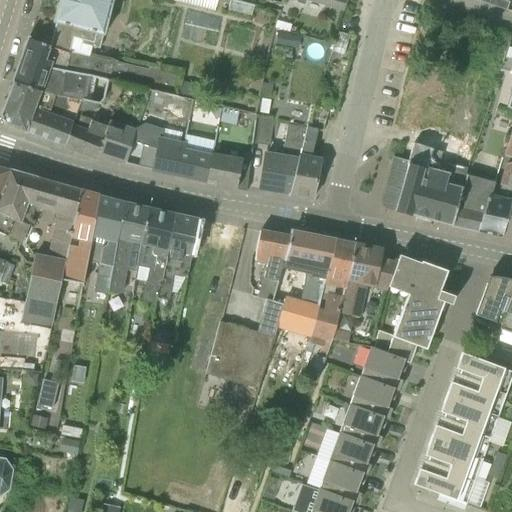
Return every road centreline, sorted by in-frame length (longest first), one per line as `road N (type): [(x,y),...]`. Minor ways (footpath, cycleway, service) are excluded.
road 1 (tertiary): [(332,221),(180,196),(0,145)]
road 2 (residential): [(484,253),(397,502)]
road 3 (residential): [(332,221),(385,0)]
road 4 (tertiary): [(484,253),(332,221)]
